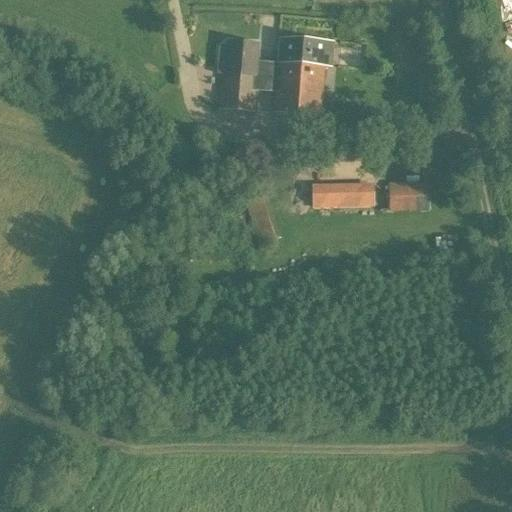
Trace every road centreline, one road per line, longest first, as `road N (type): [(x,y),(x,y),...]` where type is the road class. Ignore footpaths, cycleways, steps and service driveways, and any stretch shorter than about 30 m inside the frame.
road 1 (unknown): [(178,0),(204,122),(219,139),(272,149),(476,151)]
road 2 (track): [(443,0),(511,334)]
